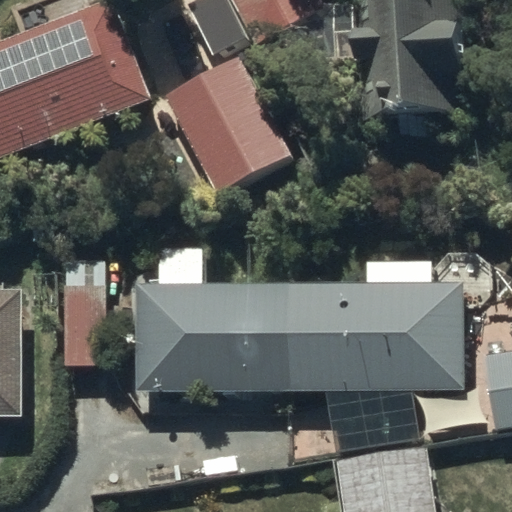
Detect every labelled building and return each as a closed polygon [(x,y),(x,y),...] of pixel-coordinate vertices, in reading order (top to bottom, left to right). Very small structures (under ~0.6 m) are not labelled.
[(309,0),(230,0),(262,53),(320,18),(309,0)] [(451,0),(357,0),(360,130),(454,129),(453,68),(466,67),(466,34),(452,34),(451,0)] [(0,56),(0,171),(156,111),(118,11),(0,56)] [(250,65),(171,107),(222,203),(301,162),(250,65)] [(109,268),(69,268),(70,375),(110,375),(109,268)] [(464,295),(142,298),(143,402),(465,398),(464,295)] [(27,302),(0,302),(0,424),(26,425),(27,302)] [(511,360),(488,364),(500,436),(511,434),(511,360)] [(437,511),(429,456),(338,470),(344,511),(437,511)]
